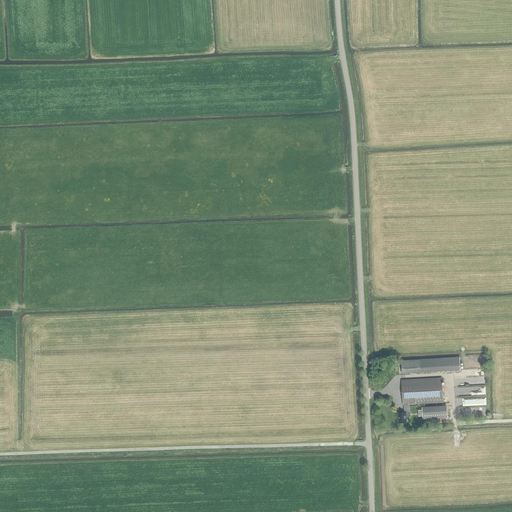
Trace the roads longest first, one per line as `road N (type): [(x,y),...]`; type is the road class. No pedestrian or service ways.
road 1 (tertiary): [(371,511),(351,114),(337,0)]
road 2 (track): [(511,420),(453,420),(450,374),(397,377)]
